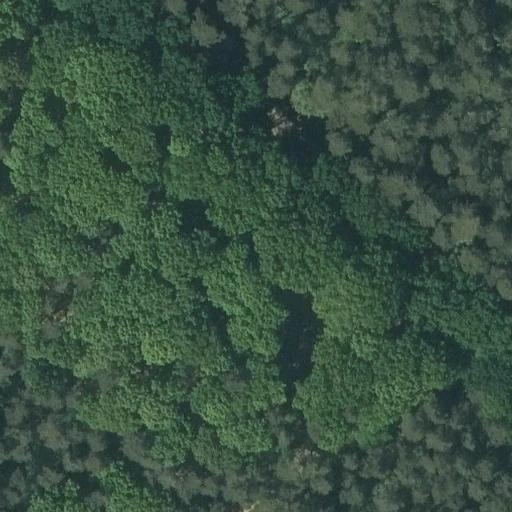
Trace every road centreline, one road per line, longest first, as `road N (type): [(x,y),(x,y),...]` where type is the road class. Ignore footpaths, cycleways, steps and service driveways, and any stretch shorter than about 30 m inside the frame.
road 1 (track): [(511,341),(342,166),(109,0)]
road 2 (track): [(247,511),(491,320),(511,323)]
